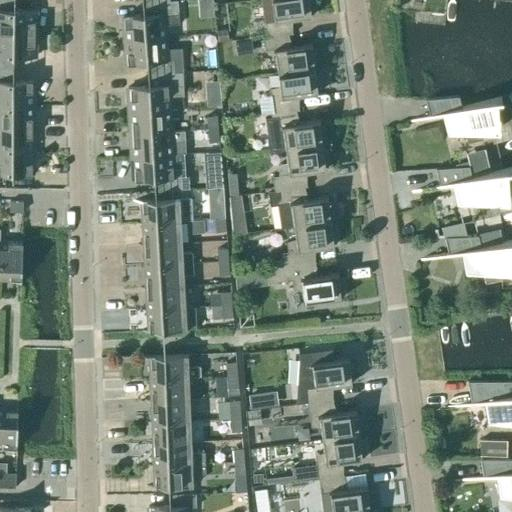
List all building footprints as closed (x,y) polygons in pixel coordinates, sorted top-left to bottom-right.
[(13,10),(13,0),(0,0),(0,32),(35,34),(35,10),(13,10)] [(124,40),(165,37),(165,25),(179,24),(178,14),(177,0),(169,1),(142,3),(143,15),(123,17),(124,40)] [(267,36),(292,33),(292,19),(309,17),(311,17),(310,13),(313,13),(312,0),(271,0),(274,21),(265,22),(267,36)] [(227,30),(216,31),(217,41),(228,40),(227,30)] [(34,57),(35,34),(0,32),(0,68),(12,69),(12,57),(34,57)] [(277,74),(315,68),(314,68),(314,66),(316,66),(316,48),(311,48),(310,46),(312,45),(312,44),(292,47),(288,34),(293,33),(292,33),(267,36),(263,37),(265,51),(273,50),(273,51),(274,50),(277,74)] [(174,72),(182,72),(181,47),(166,48),(165,37),(124,40),(126,64),(146,62),(147,74),(174,73),(174,72)] [(251,40),(235,42),(236,56),(253,54),(251,40)] [(12,81),(12,69),(0,68),(0,104),(32,104),(32,81),(12,81)] [(299,110),(299,109),(298,96),(316,93),(316,94),(317,94),(317,90),(319,90),(319,72),(314,72),(314,69),(315,69),(315,68),(277,74),(279,86),(270,89),(273,113),(299,110)] [(129,111),(170,109),(169,96),(183,96),(182,72),(174,72),(174,73),(147,74),(148,86),(128,87),(129,111)] [(461,108),(458,96),(425,99),(429,116),(402,123),(402,124),(443,114),(448,134),(498,129),(496,100),(501,99),(501,98),(461,108)] [(0,127),(32,127),(32,104),(0,104),(0,127)] [(171,132),(171,131),(170,109),(129,111),(130,134),(171,132)] [(285,149),(285,150),(323,145),(323,144),(321,144),(322,143),(324,143),(324,124),(319,124),(318,122),(320,122),(319,120),(299,123),(296,111),(299,110),(299,109),(299,110),(273,113),(271,113),(271,117),(266,118),(270,147),(274,151),(285,149)] [(207,129),(217,129),(216,116),(206,116),(207,129)] [(0,150),(32,150),(32,127),(0,127),(0,150)] [(217,129),(207,129),(208,142),(218,142),(217,129)] [(132,157),(173,154),(172,142),(184,141),(184,130),(171,131),(171,132),(130,134),(132,157)] [(279,175),(272,176),(274,191),(279,190),(306,186),(306,172),(324,170),(325,170),(325,167),(327,166),(327,148),(322,148),(322,146),(323,146),(323,145),(285,150),(287,162),(278,165),(279,175)] [(0,173),(32,174),(32,150),(0,150),(0,173)] [(220,152),(202,154),(205,180),(222,179),(221,175),(220,152)] [(153,179),(154,191),(181,190),(188,189),(188,177),(180,178),(180,176),(174,176),(173,154),(132,157),(133,180),(153,179)] [(487,161),(469,165),(472,175),(489,170),(487,161)] [(471,178),(469,166),(435,169),(439,185),(412,192),(412,193),(453,183),(458,204),(508,200),(506,171),(511,169),(511,168),(471,178)] [(237,182),(228,183),(228,194),(238,194),(237,182)] [(294,227),(330,223),(330,222),(331,222),(331,221),(330,221),(330,219),(332,219),(332,201),(327,201),(327,198),(328,198),(328,197),(308,200),(304,187),(279,190),(274,191),(267,191),(268,205),(275,204),(279,228),(294,227)] [(229,196),(231,234),(246,233),(241,195),(229,196)] [(155,200),(133,201),(133,202),(141,202),(142,223),(180,221),(180,220),(192,219),(191,198),(155,200)] [(22,212),(22,202),(9,201),(9,211),(22,212)] [(214,219),(224,218),(223,205),(213,206),(214,219)] [(224,218),(214,219),(215,232),(225,231),(224,218)] [(214,219),(203,220),(204,233),(215,232),(214,219)] [(143,244),(181,242),(180,221),(142,223),(143,244)] [(463,222),(441,227),(443,237),(444,237),(466,236),(463,222)] [(282,267),(314,263),(315,262),(314,262),(314,248),(332,246),(332,247),(333,246),(333,243),(335,243),(336,225),(330,225),(330,223),(294,227),(295,239),(286,242),(287,252),(280,253),(282,267)] [(0,278),(19,279),(19,288),(21,288),(22,235),(21,235),(20,242),(0,241),(0,278)] [(511,240),(480,247),(478,236),(466,236),(444,237),(448,254),(420,260),(420,261),(462,253),(466,273),(483,272),(485,280),(501,277),(500,271),(511,270),(511,240)] [(144,266),(192,263),(192,252),(182,253),(181,242),(143,244),(144,266)] [(218,262),(228,261),(227,248),(217,249),(218,262)] [(228,261),(218,262),(219,275),(229,274),(228,261)] [(146,288),(184,286),(183,275),(193,274),(192,263),(144,266),(146,288)] [(314,263),(282,267),(266,269),(268,283),(291,280),(293,290),(302,290),(304,302),(303,302),(303,303),(342,298),(341,297),(340,297),(340,295),(343,295),(343,277),(337,277),(337,274),(338,274),(338,273),(318,276),(314,263)] [(147,309),(185,307),(184,286),(146,288),(147,309)] [(221,305),(231,304),(230,292),(220,292),(221,305)] [(231,304),(221,305),(222,318),(232,318),(231,304)] [(185,307),(147,309),(148,330),(140,331),(140,332),(194,329),(194,328),(186,328),(185,307)] [(296,403),(331,398),(332,385),(354,382),(354,362),(348,362),(348,358),(341,360),(341,359),(333,360),(332,350),(298,355),(296,403)] [(150,378),(188,377),(187,356),(194,356),(194,354),(141,356),(141,358),(149,357),(150,378)] [(226,376),(237,375),(236,362),(225,363),(226,376)] [(237,375),(226,376),(228,389),(238,388),(237,375)] [(151,400),(189,399),(188,377),(150,378),(151,400)] [(511,380),(467,381),(471,403),(443,408),(443,409),(484,402),(488,422),(511,422),(511,380)] [(152,421),(190,420),(189,399),(151,400),(152,421)] [(249,411),(260,410),(263,409),(261,399),(247,401),(249,411)] [(322,440),(359,435),(359,434),(358,434),(358,432),(361,432),(361,414),(355,414),(355,412),(356,411),(356,410),(336,413),(332,400),(333,400),(333,399),(307,403),(310,427),(320,427),(322,440)] [(230,419),(240,418),(239,400),(229,401),(230,419)] [(0,408),(0,446),(14,447),(14,454),(16,453),(17,401),(16,401),(16,409),(0,408)] [(260,410),(249,411),(246,411),(247,426),(262,424),(260,410)] [(240,418),(230,419),(231,432),(241,431),(240,418)] [(153,443),(191,442),(190,420),(152,421),(153,443)] [(343,476),(344,476),(344,475),(343,475),(343,462),(360,459),(360,460),(362,460),(361,456),(364,456),(364,438),(359,438),(358,435),(359,435),(322,440),(323,452),(314,455),(318,479),(343,476)] [(506,440),(479,440),(479,456),(506,456),(506,440)] [(153,465),(205,463),(204,452),(191,452),(191,442),(153,443),(153,465)] [(233,462),(243,461),(242,448),(232,449),(233,462)] [(262,449),(249,450),(250,458),(263,457),(262,449)] [(482,476),(454,481),(454,482),(496,476),(499,496),(511,496),(511,460),(480,459),(482,476)] [(243,461),(233,462),(234,475),(244,474),(243,461)] [(168,494),(169,494),(169,487),(199,485),(199,484),(192,484),(192,474),(205,474),(205,463),(153,465),(154,486),(146,486),(146,487),(168,487),(168,494)] [(0,486),(15,487),(15,475),(15,473),(0,472),(0,486)] [(347,489),(343,476),(318,479),(321,503),(331,503),(332,511),(360,511),(369,511),(369,510),(369,508),(371,508),(371,490),(366,490),(366,488),(367,487),(367,486),(347,489)] [(266,489),(254,491),(255,502),(268,500),(266,489)] [(148,511),(189,511),(189,507),(196,507),(195,494),(169,494),(168,494),(168,506),(148,506),(148,511)]
